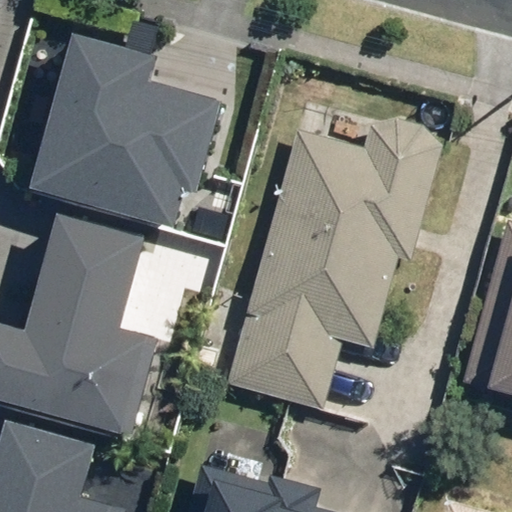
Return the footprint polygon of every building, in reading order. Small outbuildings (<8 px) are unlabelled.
[(83,20),(42,172),(196,213),(231,84),(157,64),(163,41),(83,20)] [(377,121),(307,101),(229,382),(326,407),(344,340),(376,348),(400,255),(414,259),(445,140),(452,142),(455,128),(403,115),(396,117),(377,121)] [(0,312),(0,378),(146,419),(173,323),(134,312),(158,224),(67,199),(32,322),(0,312)] [(511,220),(508,220),(465,378),(511,390),(511,220)] [(0,511),(129,511),(136,488),(99,478),(112,434),(20,409),(0,482),(0,511)] [(269,481),(204,463),(190,511),(334,511),(319,508),(324,489),(271,475),(269,481)] [(497,511),(448,498),(443,511),(497,511)]
